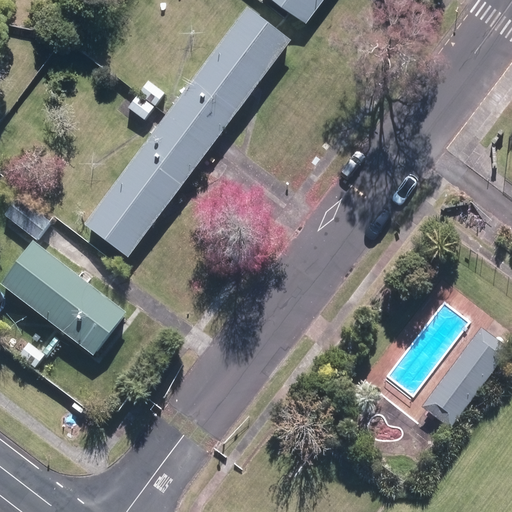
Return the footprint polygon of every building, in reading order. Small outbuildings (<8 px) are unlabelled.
[(279,0),(311,23),(327,0),(279,0)] [(172,119),(216,151),(296,47),(253,14),(172,119)] [(152,84),(142,97),(158,108),(168,96),(152,84)] [(148,123),(158,110),(142,98),(132,111),(148,123)] [(134,262),(216,151),(172,119),(90,230),(134,262)] [(8,218),(40,243),(54,226),(22,201),(8,218)] [(6,288),(98,359),(131,317),(39,245),(6,288)] [(511,355),(511,350),(486,331),(426,411),(454,432),(511,355)] [(33,346),(23,359),(38,370),(49,357),(33,346)]
